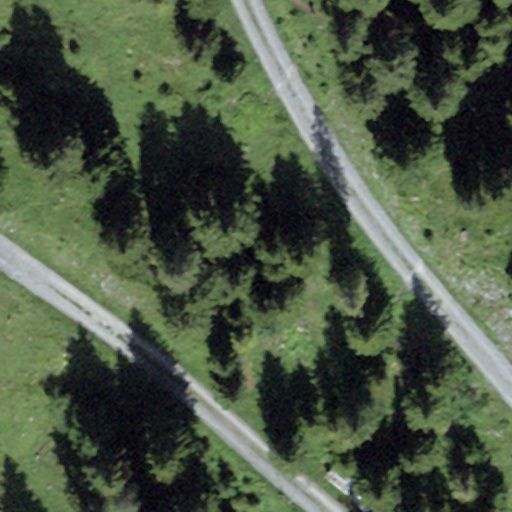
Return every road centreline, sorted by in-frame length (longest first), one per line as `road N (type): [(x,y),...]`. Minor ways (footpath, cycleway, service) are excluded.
road 1 (track): [(244,0),(371,221),(511,395)]
road 2 (track): [(324,511),(207,408),(0,254)]
